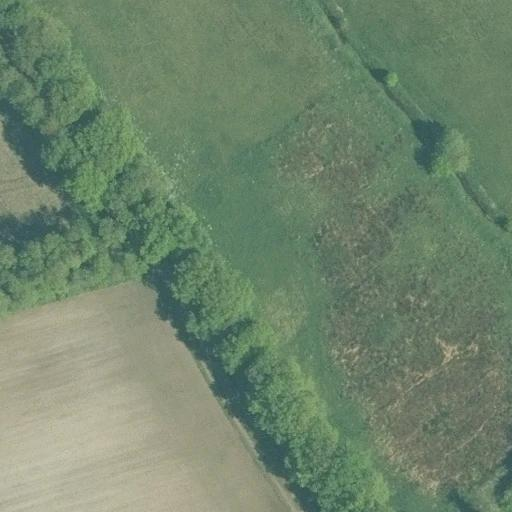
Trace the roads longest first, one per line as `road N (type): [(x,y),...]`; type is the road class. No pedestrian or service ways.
road 1 (track): [(150,255),(204,361),(303,511)]
road 2 (track): [(0,33),(150,255)]
